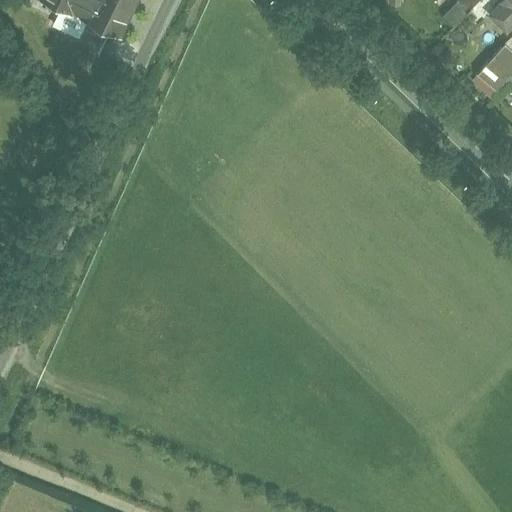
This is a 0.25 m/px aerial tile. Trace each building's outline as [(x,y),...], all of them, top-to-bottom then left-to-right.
[(79,0),(46,0),(73,13),(74,12),(79,0)] [(79,0),(74,12),(86,17),(94,0),(79,0)] [(137,0),(94,0),(86,17),(85,19),(120,35),(137,0)] [(457,0),(469,11),(479,0),(457,0)] [(493,0),(479,0),(469,11),(469,12),(479,21),(496,3),(497,3),(493,0)] [(511,0),(499,0),(497,3),(496,3),(511,18),(511,0)] [(511,47),(506,42),(479,72),(501,92),(511,80),(511,47)]
